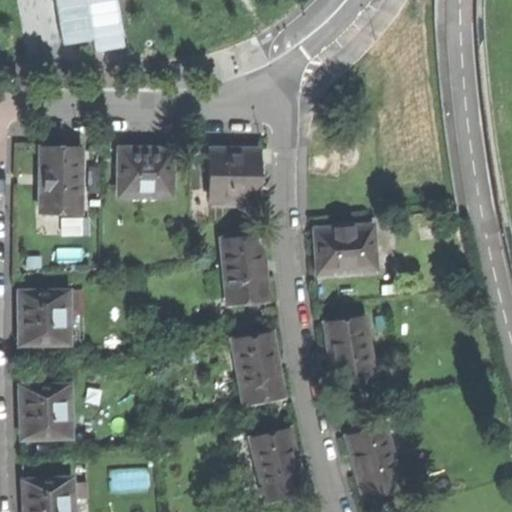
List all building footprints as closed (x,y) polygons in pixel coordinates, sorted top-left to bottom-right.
[(511,0),(475,0),(476,19),(479,73),(482,112),(491,175),(504,242),(511,275),(511,0)] [(414,175),(411,125),(420,125),(415,50),(385,52),(395,176),(414,175)] [(360,79),(360,104),(382,104),(382,79),(360,79)] [(40,182),(40,212),(80,212),(80,149),(40,148),(40,182)] [(119,148),(118,196),(171,197),(171,149),(145,149),(119,148)] [(210,150),(209,202),(258,203),(258,173),(258,150),(210,150)] [(372,226),(314,230),(315,251),(317,274),(375,270),(372,226)] [(261,237),(221,240),(227,304),(266,300),(263,268),(261,237)] [(19,318),(19,344),(68,344),(68,292),(19,293),(19,318)] [(363,318),(324,324),(329,354),(334,387),(374,380),(363,318)] [(271,334),(232,340),(243,403),(282,397),(276,362),(271,334)] [(69,385),(19,387),(20,412),(21,439),(70,437),(69,385)] [(384,426),(345,436),(354,469),(362,498),(401,488),(384,426)] [(289,429),(249,439),(264,501),(304,491),(296,457),(289,429)] [(73,511),(71,478),(22,481),(23,507),(23,511),(73,511)]
